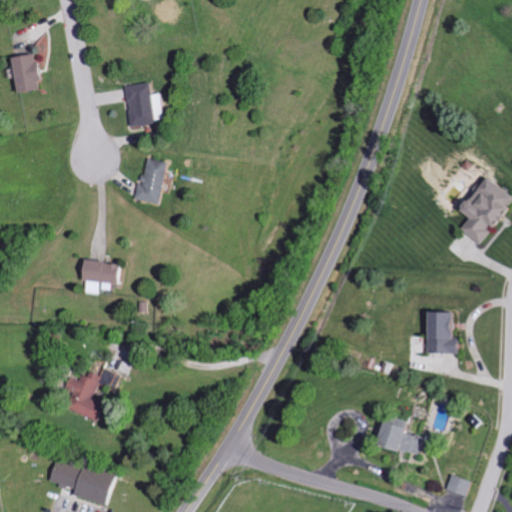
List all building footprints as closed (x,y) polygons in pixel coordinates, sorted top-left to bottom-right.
[(47,90),(44,55),(21,57),(24,93),(47,90)] [(139,127),(165,123),(164,116),(172,115),(169,93),(160,95),(158,82),(133,86),(139,127)] [(146,199),(169,204),(177,162),(153,158),(146,199)] [(487,244),(501,226),(506,229),(511,220),(511,189),(497,178),(471,211),(479,217),(469,230),(487,244)] [(131,264),(95,260),(91,293),(108,295),(108,289),(120,290),(121,284),(129,284),(131,264)] [(465,313),(440,312),(439,338),(433,338),(433,353),(464,354),(465,313)] [(114,403),(102,398),(108,383),(120,388),(125,374),(113,369),(110,375),(93,369),(79,410),(108,421),(114,403)] [(388,444),(425,456),(431,438),(416,433),(417,428),(396,421),(388,444)] [(118,506),(125,476),(64,460),(58,482),(83,488),(81,497),(118,506)] [(453,490),(473,496),(478,481),(458,475),(453,490)]
